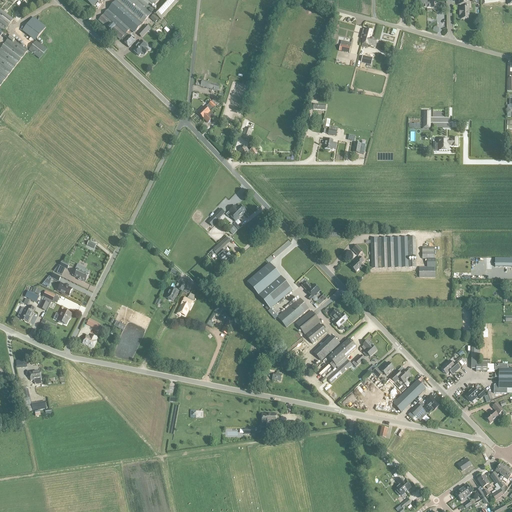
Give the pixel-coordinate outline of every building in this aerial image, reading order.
[(116,0),(98,21),(120,41),(129,30),(134,34),(154,11),(151,9),(159,0),(158,0),(116,0)] [(164,0),(153,13),(161,20),(163,18),(178,2),(176,0),(164,0)] [(457,0),(458,5),(465,5),(465,8),(461,8),(461,11),(459,11),(459,15),(461,15),(461,19),(468,19),(468,13),(469,13),(468,0),(457,0)] [(30,10),(27,6),(17,12),(20,16),(30,10)] [(0,37),(14,20),(0,9),(0,37)] [(22,32),(35,42),(46,27),(33,17),(22,32)] [(146,25),(142,30),(146,33),(150,28),(146,25)] [(363,30),(361,38),(363,39),(370,41),(371,38),(373,31),(366,29),(366,30),(363,30)] [(135,41),(130,36),(124,43),(129,47),(135,41)] [(0,86),(28,51),(10,37),(0,48),(0,86)] [(169,38),(163,43),(167,48),(173,43),(169,38)] [(363,39),(362,44),(369,46),(369,45),(375,47),(377,40),(371,38),(370,41),(363,39)] [(47,50),(36,41),(28,51),(39,60),(47,50)] [(134,53),(135,54),(136,54),(139,56),(142,53),(144,55),(148,51),(145,48),(147,47),(141,41),(137,45),(138,46),(133,51),(134,52),(134,53)] [(340,44),(339,51),(349,53),(351,44),(346,43),(345,46),(340,44)] [(362,55),(361,63),(371,65),(373,58),(362,55)] [(202,80),(200,86),(218,91),(220,85),(203,80),(202,80)] [(201,111),(198,114),(203,119),(208,123),(212,119),(208,115),(211,112),(216,106),(217,107),(218,107),(219,105),(220,104),(215,98),(212,101),(209,104),(208,105),(209,105),(206,108),(205,107),(200,111),(201,111)] [(246,129),(243,138),(249,140),(252,131),(250,129),(248,128),(246,129)] [(435,143),(435,146),(438,146),(439,146),(439,151),(447,151),(447,146),(457,146),(457,139),(452,138),(452,140),(449,140),(438,140),(438,143),(435,143)] [(326,139),(324,149),(325,149),(325,150),(326,151),(329,152),(330,151),(330,150),(331,151),(331,149),(335,150),(336,144),(333,143),(333,141),(326,139)] [(411,144),(411,150),(424,150),(424,139),(419,139),(419,144),(411,144)] [(355,143),(353,153),(363,154),(365,145),(355,143)] [(245,146),(239,151),(244,159),(251,155),(250,154),(251,153),(253,156),(257,154),(254,149),(250,151),(249,152),(245,146)] [(235,206),(229,212),(231,214),(230,216),(235,222),(236,221),(238,218),(240,217),(241,218),(243,215),(243,214),(246,211),(240,206),(240,205),(237,208),(235,206)] [(220,209),(207,223),(211,227),(225,213),(220,209)] [(231,225),(227,229),(233,235),(237,230),(231,225)] [(416,256),(416,237),(371,239),(372,269),(416,267),(416,261),(408,261),(408,257),(416,256)] [(213,250),(212,251),(215,255),(217,254),(227,245),(223,241),(213,250)] [(362,252),(357,246),(352,250),(358,256),(362,252)] [(422,248),(422,259),(434,259),(434,248),(422,248)] [(222,253),(219,256),(220,258),(224,263),(228,260),(231,258),(230,257),(231,256),(227,252),(226,252),(224,251),(222,253)] [(360,269),(363,266),(362,264),(364,262),(360,257),(353,263),(354,264),(351,267),(356,272),(359,269),(360,269)] [(435,278),(435,268),(435,259),(434,259),(427,259),(427,268),(419,268),(419,278),(435,278)] [(511,259),(495,260),(495,268),(511,267),(511,259)] [(269,263),(247,282),(271,309),(293,290),(269,263)] [(76,269),(74,274),(76,275),(75,277),(79,279),(79,280),(81,281),(82,280),(85,282),(89,275),(88,275),(88,274),(89,272),(84,270),(83,272),(76,269)] [(301,286),(307,291),(307,292),(310,295),(308,298),(310,301),(320,291),(314,285),(312,287),(306,281),(301,286)] [(58,286),(56,289),(58,291),(69,297),(72,289),(68,288),(69,287),(66,285),(65,286),(61,284),(60,287),(58,286)] [(171,288),(166,298),(168,299),(168,300),(170,301),(171,301),(173,301),(178,292),(171,288)] [(36,303),(39,297),(28,292),(25,297),(36,303)] [(46,292),(43,297),(52,302),(55,296),(46,292)] [(181,305),(176,314),(180,316),(181,314),(182,314),(186,316),(189,310),(190,310),(194,302),(193,302),(194,300),(188,297),(187,299),(184,298),(181,305)] [(45,299),(40,309),(45,311),(50,301),(45,299)] [(295,302),(277,317),(286,328),(308,309),(300,299),(295,303),(295,302)] [(22,307),(18,317),(21,319),(28,323),(35,309),(30,306),(28,310),(25,309),(22,307)] [(332,321),(334,323),(341,316),(336,310),(331,315),(332,316),(330,317),(333,320),(332,321)] [(56,314),(54,319),(55,320),(56,321),(56,320),(58,321),(59,322),(58,323),(61,324),(62,323),(66,325),(71,315),(63,311),(62,314),(61,316),(60,315),(56,314)] [(305,336),(319,324),(321,323),(311,311),(296,324),(305,336)] [(341,316),(334,323),(339,328),(347,320),(346,319),(347,318),(344,315),(343,316),(342,315),(341,316)] [(90,319),(86,326),(92,329),(93,327),(96,329),(97,328),(99,329),(101,325),(99,324),(90,319)] [(223,328),(221,332),(226,335),(229,330),(228,330),(232,323),(232,322),(228,320),(224,328),(223,328)] [(326,333),(319,324),(305,336),(313,345),(326,333)] [(87,336),(83,344),(92,348),(97,339),(93,337),(91,335),(90,337),(87,336)] [(332,337),(314,354),(321,361),(339,344),(332,337)] [(356,348),(349,340),(329,358),(331,361),(320,371),(324,376),(336,366),(338,369),(326,379),(331,384),(352,366),(345,358),(356,348)] [(373,345),(371,342),(369,343),(367,341),(363,345),(364,347),(363,348),(365,351),(366,349),(367,350),(363,354),(367,357),(368,355),(370,357),(377,351),(372,346),(373,345)] [(470,348),(470,358),(479,358),(479,348),(470,348)] [(361,356),(353,363),(357,367),(365,359),(361,356)] [(25,357),(14,359),(16,374),(27,373),(25,357)] [(445,373),(446,375),(450,371),(451,371),(454,374),(460,368),(455,363),(453,365),(451,365),(449,362),(447,364),(446,363),(444,365),(444,366),(441,369),(443,371),(442,372),(444,373),(445,373)] [(388,363),(381,370),(386,376),(394,369),(388,363)] [(374,365),(368,371),(370,374),(376,368),(374,365)] [(476,372),(487,372),(487,373),(495,373),(495,378),(499,378),(499,385),(495,385),(493,386),(493,394),(507,394),(507,393),(510,392),(510,389),(511,389),(511,365),(499,365),(476,365),(476,372)] [(377,369),(373,372),(378,378),(382,374),(377,369)] [(40,371),(30,372),(31,381),(41,380),(40,371)] [(395,383),(399,379),(404,383),(411,376),(406,371),(402,374),(401,374),(400,374),(397,371),(390,378),(395,383)] [(285,375),(271,372),(269,380),(275,381),(276,381),(276,382),(279,383),(279,382),(284,383),(285,375)] [(367,374),(363,377),(369,384),(373,380),(367,374)] [(410,387),(419,396),(425,390),(417,381),(410,387)] [(27,388),(21,389),(24,399),(30,398),(27,388)] [(474,389),(466,396),(471,403),(478,397),(480,399),(485,395),(481,391),(478,394),(474,389)] [(429,413),(432,410),(433,411),(440,405),(438,402),(439,401),(435,397),(434,399),(432,397),(426,403),(427,405),(424,408),(429,413)] [(418,404),(410,412),(411,413),(408,416),(413,421),(415,418),(417,419),(425,412),(418,404)] [(499,415),(503,411),(497,404),(492,408),(499,415)] [(303,419),(303,409),(291,410),(291,420),(303,419)] [(498,417),(493,411),(485,418),(486,419),(486,420),(486,421),(488,423),(489,422),(490,424),(498,417)] [(261,420),(261,422),(262,422),(262,423),(266,423),(267,423),(274,423),(275,423),(276,423),(276,414),(275,414),(275,413),(271,413),(271,414),(268,414),(268,413),(267,413),(267,414),(262,414),(262,415),(261,415),(261,417),(262,417),(262,420),(261,420)] [(388,429),(382,427),(379,437),(386,439),(388,429)] [(466,459),(457,465),(462,472),(471,466),(471,465),(470,465),(466,459)] [(496,471),(502,476),(507,469),(501,464),(496,471)] [(499,481),(496,483),(497,484),(501,489),(505,486),(503,483),(502,484),(501,483),(504,478),(508,480),(511,474),(511,472),(507,469),(502,476),(499,479),(499,481)] [(491,476),(496,483),(499,481),(499,479),(494,473),(491,476)] [(487,477),(485,478),(484,476),(478,481),(483,488),(486,486),(488,490),(491,488),(489,484),(488,482),(489,481),(487,477)] [(405,481),(400,485),(406,492),(411,488),(405,481)] [(401,496),(406,492),(400,485),(395,490),(396,490),(395,491),(395,492),(398,496),(401,496)] [(461,490),(467,498),(473,494),(467,486),(461,490)] [(480,497),(482,500),(485,498),(479,489),(475,491),(480,498),(480,497)] [(467,498),(461,490),(456,494),(461,502),(467,498)] [(492,496),(495,501),(503,495),(500,490),(492,496)]
